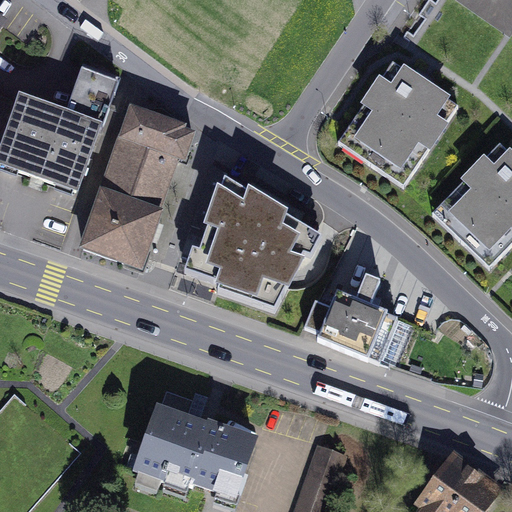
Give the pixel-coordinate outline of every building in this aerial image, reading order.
[(459,110),(393,66),(347,134),(412,178),(459,110)] [(86,77),(82,75),(67,119),(19,102),(0,153),(0,173),(79,202),(118,88),(86,77)] [(139,113),(132,113),(84,251),(141,271),(187,136),(163,113),(139,113)] [(511,248),(511,159),(500,148),(442,207),(499,262),(511,248)] [(228,176),(213,167),(191,227),(208,233),(192,279),(256,300),(259,294),(282,302),(317,238),(225,183),(228,176)] [(358,303),(338,296),(331,311),(317,305),(305,331),(322,338),(319,343),(380,367),(399,321),(372,309),(380,286),(367,280),(358,303)] [(193,403),(168,394),(139,476),(165,485),(167,481),(193,490),(194,485),(235,500),(254,444),(211,429),(210,432),(186,423),(193,404),(193,403)] [(0,413),(0,480),(48,426),(15,396),(0,413)] [(48,426),(0,480),(0,511),(32,511),(82,455),(48,426)] [(326,511),(344,460),(320,451),(298,511),(326,511)] [(454,460),(420,506),(425,511),(424,511),(486,511),(494,502),(476,488),(482,481),(454,460)]
